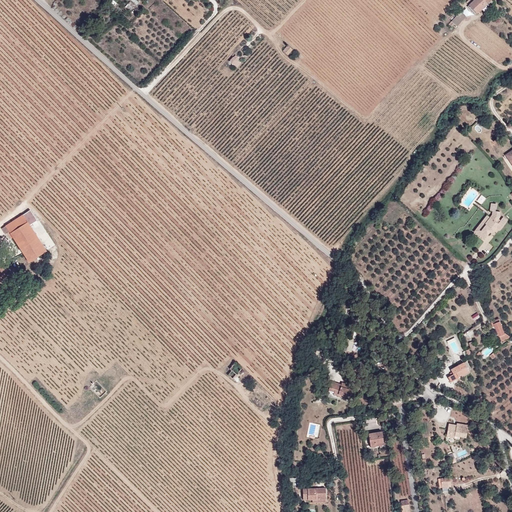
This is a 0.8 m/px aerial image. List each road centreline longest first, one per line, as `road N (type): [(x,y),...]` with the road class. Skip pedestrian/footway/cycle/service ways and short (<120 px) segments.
road 1 (residential): [(391,338),(333,257),(37,0)]
road 2 (residential): [(391,338),(407,333),(454,280),(489,265),(511,238)]
road 3 (unknown): [(141,93),(222,7),(214,0)]
